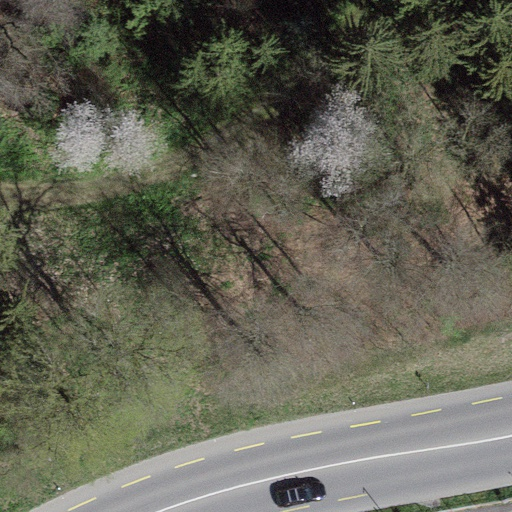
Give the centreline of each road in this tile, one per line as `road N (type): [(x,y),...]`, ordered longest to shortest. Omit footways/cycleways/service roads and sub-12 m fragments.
road 1 (track): [(0,190),(119,186),(287,71),(363,0)]
road 2 (primary): [(511,434),(290,475),(163,511)]
